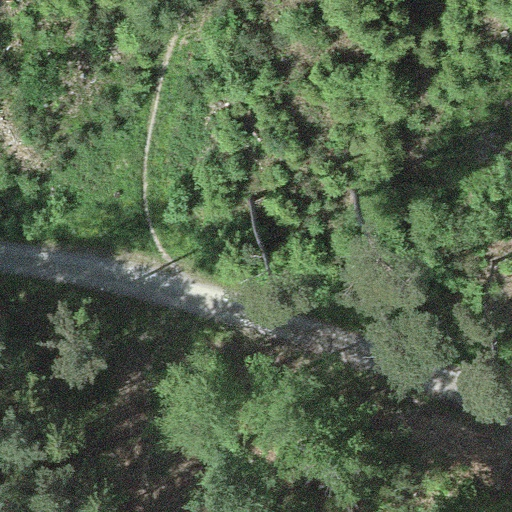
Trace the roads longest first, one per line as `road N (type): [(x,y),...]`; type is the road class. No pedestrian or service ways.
road 1 (track): [(120,273),(511,401)]
road 2 (track): [(0,232),(120,273)]
